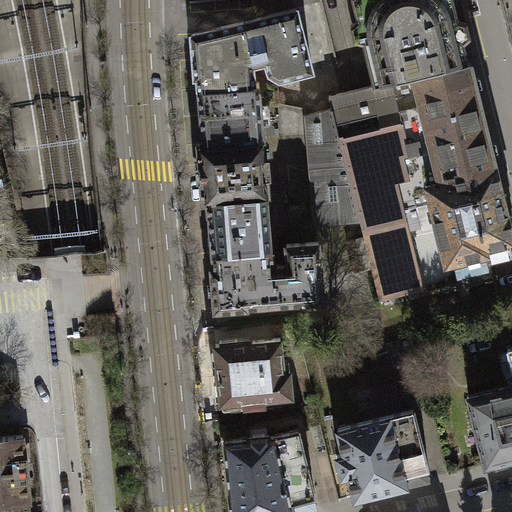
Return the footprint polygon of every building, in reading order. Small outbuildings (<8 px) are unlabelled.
[(363,41),(373,83),(469,59),(455,0),(352,0),(356,17),(351,25),(354,38),(363,41)] [(296,6),(192,34),(197,87),(254,83),(253,61),(267,58),(270,72),(279,75),(311,68),(296,6)] [(332,108),(355,200),(495,164),(469,59),(373,83),(328,94),(332,108)] [(197,87),(202,144),(263,140),(259,83),(254,83),(197,87)] [(355,200),(332,108),(307,114),(315,223),(360,219),(355,200)] [(268,191),(263,140),(202,144),(197,145),(201,197),(208,196),(268,191)] [(454,278),(449,260),(486,250),(488,258),(511,252),(511,229),(495,164),(355,200),(360,219),(364,236),(372,265),(380,297),(454,278)] [(208,196),(211,252),(271,248),(268,191),(208,196)] [(372,265),(364,236),(348,241),(355,270),(372,265)] [(271,248),(211,252),(212,264),(210,264),(211,282),(207,282),(208,292),(212,292),(213,306),(323,299),(319,240),(287,242),(289,265),(272,266),(271,248)] [(220,344),(215,344),(218,379),(214,380),(215,398),(221,398),(221,401),(243,399),(243,404),(265,402),(264,395),(291,393),(289,369),(282,369),(280,337),(236,341),(236,336),(219,338),(220,344)] [(511,456),(511,344),(503,347),(511,380),(511,382),(464,395),(482,464),(511,456)] [(410,409),(336,426),(342,451),(335,453),(341,479),(347,477),(351,495),(426,477),(410,409)] [(294,428),(221,441),(228,511),(277,511),(312,503),(294,428)] [(0,511),(29,511),(28,498),(30,498),(28,479),(30,479),(27,454),(25,454),(23,434),(0,436),(0,511)]
